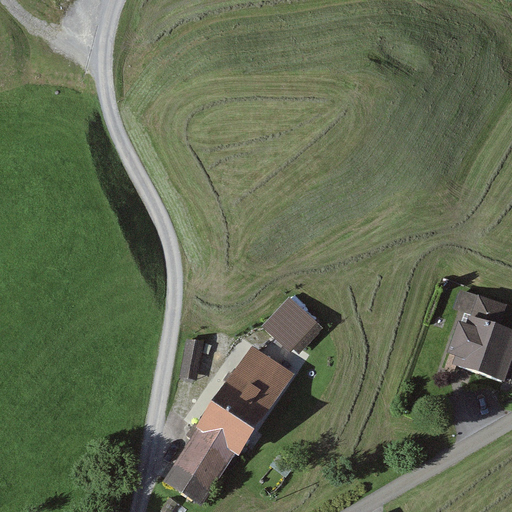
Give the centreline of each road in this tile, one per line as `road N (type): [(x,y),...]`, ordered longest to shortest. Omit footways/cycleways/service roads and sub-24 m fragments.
road 1 (track): [(140,511),(173,286),(166,250),(103,108),(98,66),(112,0)]
road 2 (unclassified): [(362,511),(511,425)]
